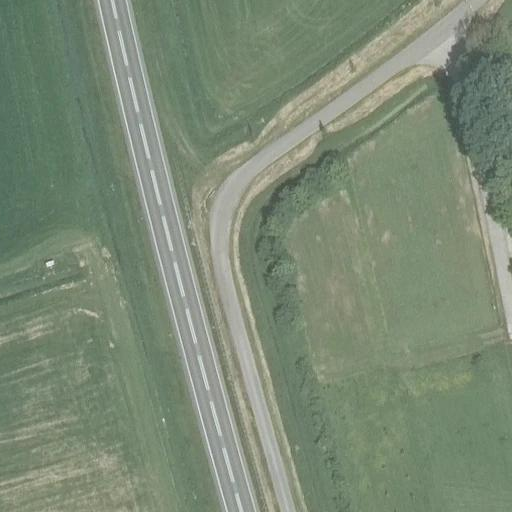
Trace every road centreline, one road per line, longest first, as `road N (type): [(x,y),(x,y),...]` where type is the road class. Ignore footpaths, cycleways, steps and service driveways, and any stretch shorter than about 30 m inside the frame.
road 1 (unclassified): [(288,511),(215,262),(214,216),(238,179),(475,0)]
road 2 (trunk): [(239,511),(110,0)]
